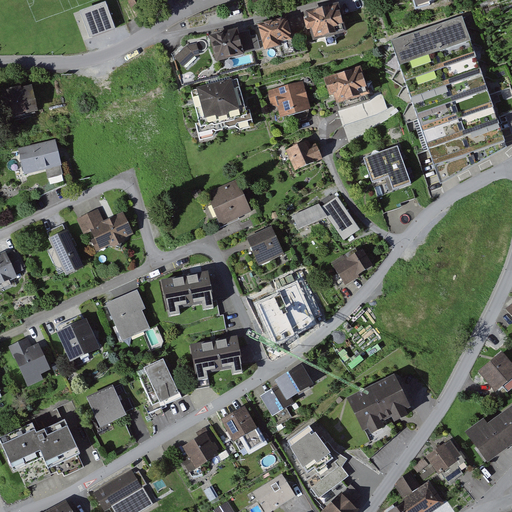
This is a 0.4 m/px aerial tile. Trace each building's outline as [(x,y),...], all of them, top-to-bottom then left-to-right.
[(139,0),(133,0),(129,2),(134,13),(144,8),(139,0)] [(105,5),(81,14),(91,39),(115,31),(105,5)] [(336,7),(304,17),(311,38),(343,29),(336,7)] [(257,29),(263,52),(290,45),(284,21),(257,29)] [(462,22),(390,45),(436,188),(504,153),(462,22)] [(208,40),(213,63),(241,57),(236,33),(208,40)] [(195,46),(187,47),(175,60),(185,70),(197,57),(195,46)] [(360,70),(324,81),(332,108),(368,96),(360,70)] [(238,81),(191,92),(201,133),(248,122),(238,81)] [(302,84),(268,93),(275,119),(310,110),(302,84)] [(31,88),(3,91),(7,121),(35,117),(31,88)] [(54,141),(17,150),(24,179),(61,169),(54,141)] [(307,146),(287,153),(294,171),(314,163),(307,146)] [(417,198),(401,150),(384,155),(401,204),(417,198)] [(401,204),(384,155),(368,161),(386,213),(402,208),(401,204)] [(206,197),(220,227),(252,213),(238,182),(206,197)] [(326,208),(347,244),(362,235),(340,200),(326,208)] [(320,206),(294,218),(300,231),(326,219),(320,206)] [(89,235),(97,253),(134,236),(124,215),(105,224),(99,211),(78,221),(85,236),(89,235)] [(271,230),(247,241),(259,266),(283,255),(271,230)] [(49,240),(66,277),(84,269),(66,232),(49,240)] [(363,250),(333,265),(344,285),(373,270),(363,250)] [(7,253),(0,256),(0,284),(17,277),(7,253)] [(163,283),(168,310),(212,301),(207,275),(163,283)] [(298,283),(253,303),(272,345),(317,325),(298,283)] [(106,305),(122,341),(149,329),(132,293),(106,305)] [(57,332),(70,363),(98,351),(85,320),(57,332)] [(11,347),(29,389),(46,382),(43,375),(50,372),(38,344),(31,347),(27,340),(11,347)] [(191,348),(196,377),(242,369),(237,340),(191,348)] [(480,374),(495,392),(511,378),(511,366),(503,355),(480,374)] [(159,405),(179,397),(162,361),(143,369),(159,405)] [(300,368),(275,382),(279,389),(285,401),(310,387),(300,368)] [(394,376),(347,400),(364,433),(410,410),(394,376)] [(113,387),(87,399),(100,428),(126,416),(113,387)] [(279,389),(262,398),(272,415),(288,407),(285,401),(279,389)] [(219,421),(232,444),(257,429),(243,407),(219,421)] [(511,408),(468,439),(485,464),(511,445),(511,408)] [(0,436),(0,443),(13,475),(43,462),(49,477),(62,471),(65,477),(86,468),(65,421),(37,433),(33,423),(0,436)] [(315,432),(289,451),(322,496),(348,477),(315,432)] [(183,448),(197,469),(220,453),(207,433),(183,448)] [(447,444),(427,457),(438,473),(457,460),(447,444)] [(134,472),(95,494),(105,511),(128,499),(132,507),(149,497),(134,472)] [(385,511),(433,511),(444,506),(430,484),(425,487),(416,474),(396,487),(405,500),(385,511)] [(283,476),(254,494),(266,511),(271,511),(296,496),(283,476)] [(325,511),(360,511),(376,498),(360,481),(325,511)] [(215,511),(235,511),(229,501),(214,510),(215,511)]
